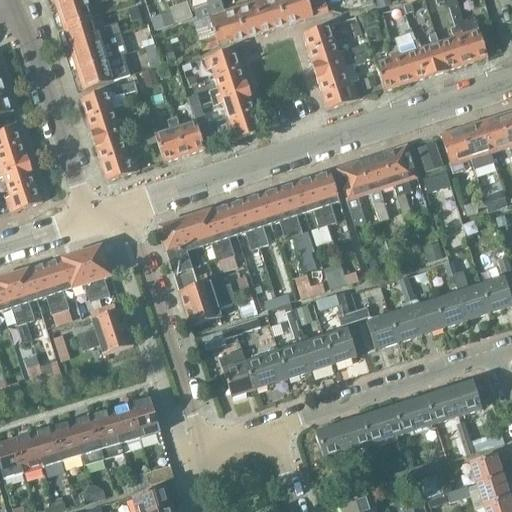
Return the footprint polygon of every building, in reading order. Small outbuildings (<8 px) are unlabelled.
[(94,21),(86,0),(78,0),(57,7),(60,16),(59,19),(61,24),(64,26),(66,32),(94,21)] [(212,17),(224,13),(219,0),(205,0),(207,3),(212,17)] [(267,33),(286,27),(276,0),(263,0),(257,2),(267,33)] [(305,0),(276,0),(286,27),(327,13),(325,6),(309,11),(305,0)] [(371,0),(358,0),(362,9),(373,5),(371,0)] [(455,0),(445,0),(449,10),(458,7),(455,0)] [(234,10),(244,41),(267,33),(257,2),(234,10)] [(212,17),(207,3),(192,8),(195,18),(196,23),(207,19),(212,17)] [(186,4),(173,9),(168,11),(170,15),(173,26),(191,19),(186,4)] [(411,6),(403,9),(406,16),(414,13),(411,6)] [(449,10),(455,29),(467,67),(487,60),(474,21),(463,25),(458,7),(449,10)] [(207,19),(214,40),(200,45),(202,52),(230,43),(230,45),(244,41),(234,10),(207,19)] [(170,15),(151,21),(151,22),(153,30),(157,32),(173,26),(170,15)] [(73,51),(120,34),(117,25),(105,29),(102,19),(94,21),(66,32),(67,34),(65,38),(67,42),(70,44),(73,51)] [(375,20),(363,24),(367,39),(380,35),(375,20)] [(358,23),(350,26),(355,38),(362,36),(358,23)] [(340,45),(333,27),(333,26),(302,36),(308,56),(337,46),(340,45)] [(454,39),(440,44),(437,45),(446,73),(467,67),(455,29),(451,31),(454,39)] [(426,80),(414,42),(411,31),(405,33),(406,37),(394,41),(396,48),(392,50),(404,87),(426,80)] [(80,70),(123,55),(127,54),(120,34),(73,51),(76,59),(74,63),(75,67),(79,69),(80,70)] [(426,80),(446,73),(437,45),(440,44),(437,35),(430,37),(433,46),(421,50),(418,41),(414,42),(426,80)] [(308,56),(314,74),(350,62),(347,52),(339,54),(337,46),(308,56)] [(365,46),(351,50),(354,59),(368,55),(365,46)] [(154,47),(145,50),(150,70),(160,67),(154,47)] [(241,72),(234,50),(198,62),(202,74),(210,71),(212,78),(209,79),(210,82),(241,72)] [(404,87),(392,50),(388,51),(391,59),(375,65),(384,93),(404,87)] [(173,54),(166,56),(167,63),(175,61),(173,54)] [(86,88),(86,90),(130,75),(123,55),(80,70),(82,78),(80,82),(82,86),(86,88)] [(361,58),(351,62),(353,68),(363,65),(361,58)] [(314,74),(320,92),(356,81),(350,62),(314,74)] [(168,69),(158,72),(162,81),(171,78),(168,69)] [(153,71),(142,75),(145,84),(156,81),(153,71)] [(214,83),(217,90),(208,93),(212,104),(248,92),(241,72),(210,82),(210,85),(214,83)] [(195,78),(187,80),(189,88),(197,86),(195,78)] [(374,78),(363,81),(366,91),(375,88),(375,86),(377,86),(374,78)] [(357,83),(356,81),(320,92),(327,112),(358,102),(352,84),(357,83)] [(131,85),(120,89),(122,96),(133,92),(131,85)] [(111,91),(79,101),(86,122),(118,112),(117,109),(113,110),(109,96),(113,95),(111,91)] [(248,92),(212,104),(218,121),(222,120),(223,122),(254,112),(248,92)] [(6,94),(0,96),(0,116),(12,113),(6,94)] [(197,97),(188,100),(191,109),(200,106),(197,97)] [(199,108),(191,110),(194,119),(197,126),(205,123),(200,108),(199,108)] [(125,120),(117,122),(115,115),(119,114),(118,112),(86,122),(93,142),(129,131),(125,120)] [(230,144),(261,133),(254,112),(223,122),(212,126),(219,146),(229,142),(230,144)] [(509,149),(511,147),(511,114),(499,119),(509,149)] [(148,115),(140,117),(142,124),(150,122),(148,115)] [(177,120),(172,121),(185,158),(205,151),(203,146),(198,130),(197,126),(194,119),(192,119),(193,124),(180,128),(177,120)] [(480,125),(490,155),(509,149),(499,119),(480,125)] [(155,132),(154,132),(154,133),(157,143),(164,165),(185,158),(172,121),(168,123),(171,131),(158,135),(156,131),(155,132)] [(461,131),(471,161),(473,170),(493,163),(490,155),(480,125),(461,131)] [(207,128),(198,130),(203,146),(212,143),(207,128)] [(0,153),(23,146),(17,129),(0,133),(0,153)] [(130,135),(129,131),(93,142),(99,162),(131,152),(130,150),(126,151),(122,138),(130,135)] [(461,131),(440,138),(453,176),(464,172),(462,164),(471,161),(461,131)] [(154,133),(145,136),(148,146),(152,145),(157,143),(154,133)] [(23,146),(0,153),(0,176),(29,166),(23,146)] [(418,152),(425,172),(425,174),(441,169),(434,147),(418,152)] [(393,188),(403,219),(410,217),(403,196),(411,193),(408,183),(416,181),(406,149),(383,157),(393,188)] [(131,152),(99,162),(106,183),(138,173),(136,168),(132,170),(128,156),(132,155),(131,152)] [(360,165),(370,196),(379,224),(388,221),(379,193),(393,188),(383,157),(360,165)] [(370,196),(360,165),(336,172),(354,228),(365,225),(357,200),(370,196)] [(0,180),(2,180),(7,196),(36,187),(29,166),(0,176),(0,180)] [(311,180),(327,228),(335,225),(330,208),(339,205),(330,175),(331,175),(330,174),(311,180)] [(424,183),(428,195),(428,196),(442,191),(452,221),(460,219),(446,176),(424,183)] [(294,185),(304,216),(313,213),(319,230),(327,228),(311,180),(294,185)] [(294,185),(277,191),(293,239),(301,236),(296,219),(304,216),(294,185)] [(36,187),(7,196),(0,199),(5,215),(9,214),(9,215),(42,205),(36,187)] [(277,191),(261,196),(271,227),(279,224),(285,241),(293,239),(277,191)] [(502,193),(483,199),(488,214),(507,208),(502,193)] [(261,196),(243,202),(259,250),(267,247),(266,244),(275,241),(271,227),(261,196)] [(227,208),(236,238),(245,235),(251,253),(259,250),(243,202),(227,208)] [(483,202),(464,209),(467,218),(478,214),(477,210),(484,208),(483,202)] [(227,208),(210,213),(225,261),(233,258),(228,241),(236,238),(227,208)] [(210,213),(193,219),(203,249),(211,246),(217,264),(225,261),(210,213)] [(496,220),(498,229),(507,227),(504,218),(496,220)] [(193,219),(176,224),(191,272),(199,269),(194,252),(203,249),(193,219)] [(178,294),(196,288),(194,280),(191,272),(176,224),(158,230),(178,294)] [(437,245),(424,249),(428,264),(442,259),(437,245)] [(101,248),(80,255),(89,285),(92,284),(97,302),(109,298),(104,281),(111,279),(101,248)] [(62,261),(72,292),(84,288),(90,305),(97,302),(92,284),(89,285),(80,255),(62,261)] [(233,258),(225,261),(229,272),(236,269),(233,258)] [(507,260),(498,263),(501,275),(509,272),(510,272),(507,260)] [(69,312),(63,295),(72,292),(62,261),(45,267),(60,314),(68,312),(69,312)] [(225,261),(217,264),(221,275),(229,272),(225,261)] [(449,265),(444,267),(452,290),(456,289),(452,277),(456,276),(452,264),(449,265)] [(339,266),(324,271),(330,291),(346,286),(344,279),(339,266)] [(45,267),(27,272),(37,303),(46,300),(52,317),(60,314),(45,267)] [(377,268),(370,270),(373,279),(380,277),(377,268)] [(34,323),(28,306),(37,303),(27,272),(10,278),(25,325),(34,323)] [(457,295),(466,323),(489,316),(480,288),(468,292),(463,274),(456,276),(452,277),(456,289),(458,295),(457,295)] [(344,279),(346,286),(358,283),(355,275),(344,279)] [(206,276),(194,280),(196,288),(208,284),(206,276)] [(310,290),(306,276),(294,280),(299,294),(301,301),(312,297),(310,290)] [(10,278),(0,281),(0,305),(3,314),(11,311),(17,328),(25,325),(10,278)] [(241,294),(248,291),(245,280),(237,282),(241,294)] [(398,282),(402,294),(410,291),(406,280),(398,282)] [(511,306),(503,280),(480,288),(489,316),(511,308),(511,306)] [(282,296),(296,293),(294,282),(279,286),(282,296)] [(208,284),(196,288),(178,294),(184,311),(232,296),(229,288),(212,294),(209,284),(208,284)] [(310,290),(312,297),(324,294),(321,286),(310,290)] [(248,291),(241,294),(244,305),(252,302),(248,291)] [(421,338),(412,310),(410,304),(414,303),(410,291),(402,294),(405,305),(401,307),(403,313),(389,318),(399,345),(421,338)] [(344,295),(335,297),(337,306),(340,316),(349,314),(344,295)] [(434,303),(444,331),(466,323),(457,295),(434,303)] [(235,304),(232,296),(184,311),(190,329),(220,319),(217,310),(235,304)] [(288,296),(274,300),(275,302),(277,309),(290,304),(288,296)] [(335,297),(316,303),(318,312),(337,306),(335,297)] [(410,304),(412,310),(421,338),(444,331),(434,303),(421,307),(419,301),(414,303),(410,304)] [(244,305),(238,307),(242,321),(257,316),(252,302),(244,305)] [(277,309),(275,302),(263,305),(265,313),(277,309)] [(100,311),(103,318),(115,314),(113,307),(100,311)] [(307,307),(294,311),(295,312),(298,323),(311,318),(307,307)] [(356,322),(368,318),(366,310),(356,313),(354,314),(353,314),(356,322)] [(103,318),(100,311),(90,314),(92,322),(103,318)] [(68,312),(60,314),(64,326),(72,323),(68,312)] [(127,329),(121,312),(115,314),(103,318),(92,322),(91,322),(94,332),(77,338),(79,344),(127,329)] [(294,313),(286,315),(290,328),(298,326),(294,313)] [(60,314),(52,317),(56,328),(64,326),(60,314)] [(350,316),(338,320),(341,328),(352,324),(353,323),(350,315),(350,316)] [(399,345),(389,318),(366,326),(375,353),(399,345)] [(247,333),(260,329),(257,321),(245,326),(247,333)] [(247,333),(245,326),(232,330),(235,338),(247,333)] [(298,340),(310,374),(333,367),(323,339),(308,344),(306,338),(302,339),(298,326),(290,328),(294,342),(298,340)] [(103,358),(133,348),(127,329),(79,344),(83,354),(100,348),(103,358)] [(235,338),(232,330),(222,333),(224,341),(235,338)] [(346,332),(324,339),(323,339),(333,367),(356,359),(346,332)] [(57,351),(64,348),(60,335),(52,338),(57,351)] [(293,349),(284,352),(279,354),(278,355),(287,382),(293,380),(310,374),(298,340),(294,342),(291,343),(293,349)] [(64,348),(57,351),(61,364),(68,362),(64,348)] [(254,393),(273,386),(287,382),(278,355),(264,359),(245,365),(254,393)] [(56,364),(51,366),(53,374),(56,382),(62,380),(56,364)] [(245,365),(222,373),(231,400),(254,393),(245,365)] [(38,367),(27,371),(31,382),(42,378),(39,370),(38,367)] [(42,378),(45,386),(56,382),(53,374),(42,378)] [(45,386),(42,378),(31,382),(33,389),(45,386)] [(457,419),(458,419),(460,418),(480,411),(471,384),(448,391),(457,419)] [(7,390),(10,396),(21,393),(19,386),(7,390)] [(0,399),(10,396),(7,390),(0,391),(0,399)] [(435,426),(436,426),(440,424),(446,422),(451,437),(458,434),(456,427),(460,425),(458,419),(457,419),(448,391),(432,397),(426,399),(435,426)] [(402,437),(421,431),(435,426),(426,399),(412,403),(393,409),(402,437)] [(130,406),(140,440),(160,434),(150,400),(130,406)] [(130,406),(110,412),(121,446),(140,440),(130,406)] [(402,437),(393,409),(374,416),(360,420),(369,448),(383,443),(402,437)] [(91,418),(105,463),(124,458),(121,446),(110,412),(91,418)] [(71,424),(82,458),(85,469),(105,463),(91,418),(71,424)] [(354,453),(363,449),(369,448),(360,420),(354,422),(337,428),(346,455),(349,462),(353,460),(356,459),(354,453)] [(62,464),(82,458),(71,424),(52,429),(62,464)] [(461,442),(468,440),(463,424),(460,425),(456,427),(458,434),(461,442)] [(337,428),(315,435),(323,462),(346,455),(337,428)] [(52,429),(32,435),(43,469),(62,464),(52,429)] [(32,435),(13,441),(23,475),(43,469),(32,435)] [(468,440),(461,442),(466,457),(473,455),(468,440)] [(0,470),(3,481),(23,475),(13,441),(0,444),(0,470)] [(445,456),(448,463),(461,459),(458,452),(445,456)] [(502,479),(494,457),(469,465),(476,487),(502,479)] [(350,478),(358,476),(353,460),(349,462),(345,463),(350,478)] [(427,466),(429,474),(442,469),(441,465),(440,461),(427,466)] [(429,474),(427,466),(414,470),(416,478),(429,474)] [(146,475),(150,488),(174,481),(170,468),(146,475)] [(401,474),(403,482),(416,478),(414,470),(401,474)] [(401,474),(388,479),(389,483),(390,486),(403,482),(401,474)] [(132,484),(134,492),(150,488),(146,475),(131,480),(132,484)] [(358,476),(350,478),(355,494),(363,491),(358,476)] [(483,509),(508,501),(502,479),(476,487),(483,509)] [(122,487),(125,495),(134,492),(132,484),(122,487)] [(103,493),(94,488),(91,489),(95,504),(105,501),(103,493)] [(136,511),(158,511),(172,508),(166,488),(132,498),(136,511)] [(469,498),(466,488),(456,492),(459,501),(469,498)] [(82,499),(85,507),(95,504),(91,489),(87,490),(82,499)] [(446,495),(446,496),(449,504),(459,501),(456,492),(446,495)] [(442,497),(427,502),(430,511),(449,504),(446,496),(442,497)] [(374,511),(370,497),(338,507),(340,511),(374,511)] [(61,499),(53,502),(54,507),(63,505),(61,499)] [(483,511),(511,511),(508,501),(483,509),(483,511)] [(402,511),(400,503),(385,508),(386,511),(402,511)]
